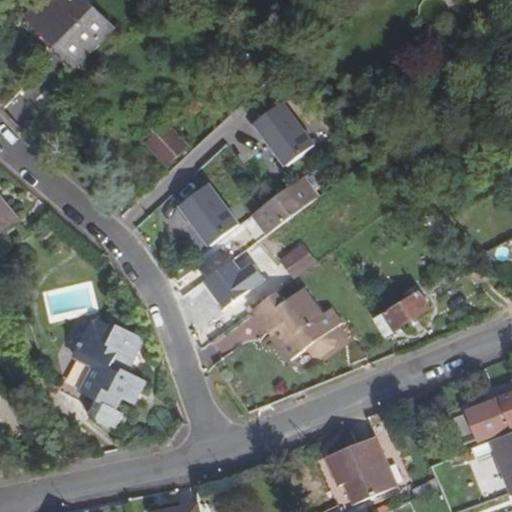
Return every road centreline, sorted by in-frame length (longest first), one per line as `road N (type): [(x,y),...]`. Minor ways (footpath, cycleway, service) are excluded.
road 1 (residential): [(208,452),(149,284),(103,230),(0,143)]
road 2 (residential): [(208,452),(511,330)]
road 3 (residential): [(0,504),(208,452)]
